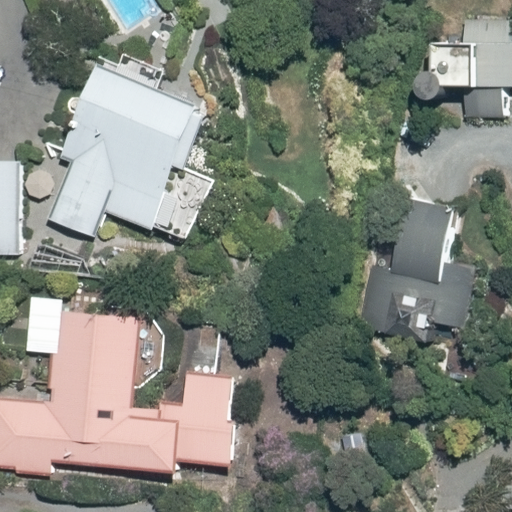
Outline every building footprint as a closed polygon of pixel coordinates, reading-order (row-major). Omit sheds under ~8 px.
[(456,94),(461,86),(511,84),(511,39),(446,41),(447,69),(445,69),(444,69),(443,70),(442,70),(440,70),(439,71),(438,71),(437,72),(436,73),(435,74),(435,75),(434,76),(433,77),(433,78),(432,79),(432,80),(432,82),(432,83),(431,84),(432,85),(432,87),(432,88),(433,89),(433,90),(434,91),(434,92),(435,93),(436,94),(437,95),(438,96),(439,96),(440,97),(441,97),(443,98),(444,98),(445,98),(446,98),(448,98),(449,98),(450,97),(451,97),(453,96),(454,96),(455,95),(456,94)] [(218,111),(106,66),(70,156),(79,160),(56,218),(105,237),(116,209),(186,237),(213,171),(197,164),(218,111)] [(25,154),(0,154),(0,253),(26,253),(25,154)] [(459,262),(466,206),(408,199),(401,262),(369,258),(362,323),(484,336),(491,265),(459,262)] [(0,469),(57,474),(59,457),(188,468),(189,461),(244,465),(252,372),(193,367),(190,401),(146,398),(153,311),(76,305),(77,292),(39,289),(34,352),(58,353),(55,391),(0,387),(0,469)]
